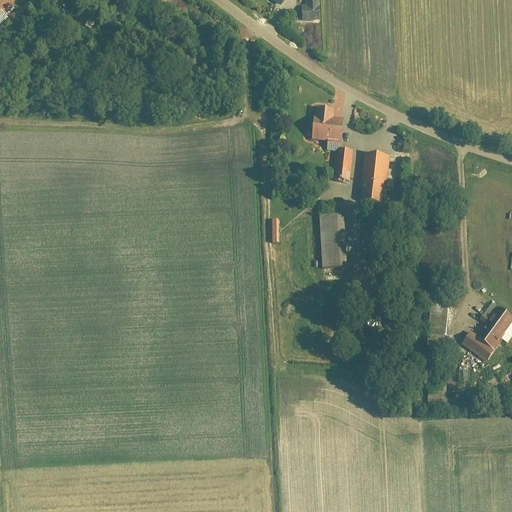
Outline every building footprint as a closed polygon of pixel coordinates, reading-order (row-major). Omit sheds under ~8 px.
[(18,0),(0,0),(0,8),(2,11),(3,13),(18,0)] [(320,0),(307,0),(308,9),(303,9),(304,22),(321,21),(320,0)] [(89,20),(86,27),(91,30),(95,23),(89,20)] [(340,144),(343,122),(332,121),(333,114),(318,112),(314,141),(340,144)] [(335,183),(347,185),(352,155),(340,153),(335,183)] [(390,159),(366,156),(362,185),(363,185),(360,208),(382,211),(386,185),(387,185),(390,159)] [(344,217),(321,218),(323,270),(347,269),(344,217)] [(378,232),(361,233),(363,265),(379,264),(378,232)] [(432,299),(427,349),(451,351),(456,301),(432,299)] [(476,339),(494,354),(511,331),(511,320),(499,310),(476,339)] [(476,339),(472,336),(463,348),(485,365),(494,354),(476,339)]
